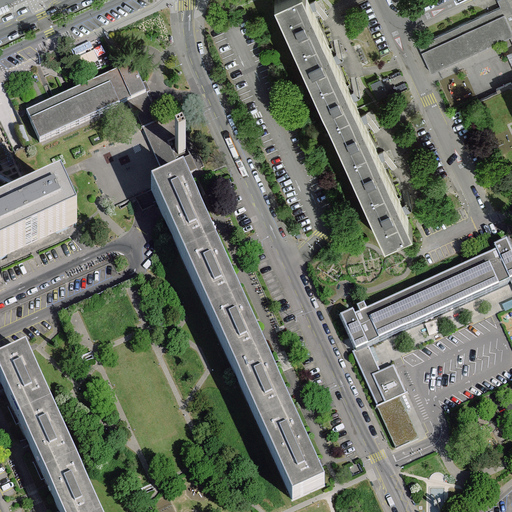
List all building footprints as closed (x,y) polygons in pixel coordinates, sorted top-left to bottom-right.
[(309,1),(308,0),(277,0),(276,1),(297,46),(324,33),(309,1)] [(511,0),(499,0),(502,6),(419,45),(432,72),(511,34),(511,0)] [(324,33),(297,46),(314,83),(341,71),(324,33)] [(132,101),(147,95),(133,66),(116,74),(87,87),(76,92),(70,94),(46,106),(27,114),(41,143),(132,101)] [(358,109),(341,71),(314,83),(331,121),(358,109)] [(132,101),(144,129),(160,122),(147,95),(132,101)] [(375,146),(358,109),(331,121),(348,158),(375,146)] [(176,161),(167,142),(182,135),(173,116),(160,122),(144,129),(167,179),(196,166),(190,155),(176,161)] [(186,151),(183,146),(176,149),(178,154),(186,151)] [(392,184),(375,146),(348,158),(365,196),(392,184)] [(196,166),(167,179),(169,183),(184,177),(198,170),(196,166)] [(188,185),(184,177),(169,183),(152,191),(185,263),(217,249),(206,225),(188,185)] [(412,229),(392,184),(365,196),(374,216),(385,242),(412,229)] [(16,211),(32,246),(77,225),(61,190),(16,211)] [(0,260),(32,246),(16,211),(0,218),(0,260)] [(511,252),(507,242),(494,248),(496,252),(437,280),(367,312),(364,305),(357,308),(360,315),(355,317),(353,313),(341,318),(356,351),(353,353),(378,409),(405,396),(407,395),(394,367),(381,372),(369,347),(382,341),(492,291),(511,281),(511,252)] [(242,304),(217,249),(185,263),(210,318),(242,304)] [(267,359),(242,304),(210,318),(235,374),(267,359)] [(52,409),(27,354),(0,365),(0,380),(20,423),(52,409)] [(293,414),(267,359),(235,374),(261,429),(293,414)] [(412,409),(405,396),(378,409),(397,449),(418,439),(406,412),(412,409)] [(488,421),(480,407),(472,411),(480,425),(488,421)] [(20,423),(45,479),(77,464),(52,409),(20,423)] [(318,468),(293,414),(261,429),(293,499),(326,485),(318,468)] [(45,479),(60,511),(98,511),(77,464),(45,479)]
